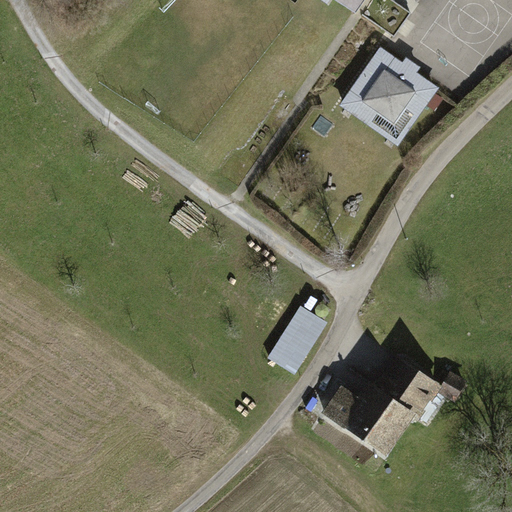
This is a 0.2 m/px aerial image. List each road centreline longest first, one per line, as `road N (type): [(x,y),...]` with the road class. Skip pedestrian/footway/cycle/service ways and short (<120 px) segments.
road 1 (unclassified): [(511,92),(445,158),(355,294),(319,368),(264,436),(183,511)]
road 2 (track): [(23,0),(83,96),(355,294)]
